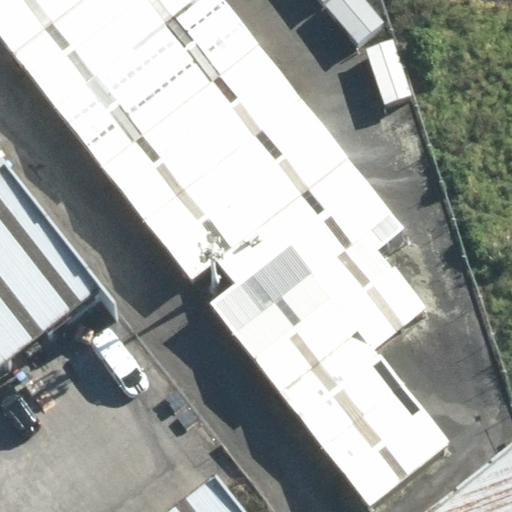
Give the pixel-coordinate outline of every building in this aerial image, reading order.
[(406,229),(225,0),(0,0),(0,36),(190,280),(215,261),(234,284),(208,303),(368,507),(450,443),(376,349),(426,308),(378,250),(406,229)] [(321,0),(358,43),(384,22),(365,0),(321,0)] [(366,49),(385,104),(412,95),(393,39),(366,49)] [(0,158),(0,370),(103,292),(0,158)] [(511,511),(511,445),(429,511),(511,511)] [(242,511),(216,478),(171,511),(242,511)]
